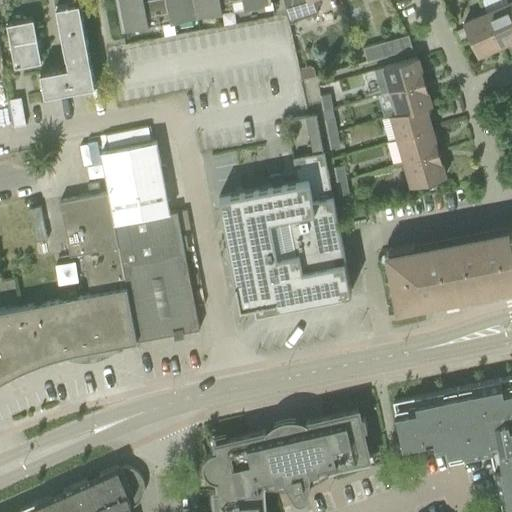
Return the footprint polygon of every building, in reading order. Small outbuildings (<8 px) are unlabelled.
[(65,56),(67,65),(39,71),(43,94),(94,85),(79,0),(55,5),(65,56)] [(170,20),(222,11),(222,8),(243,4),(244,6),(271,1),(270,0),(115,0),(122,30),(148,24),(148,22),(169,18),(170,20)] [(282,0),(288,23),(307,16),(317,12),(316,8),(318,0),(282,0)] [(511,13),(508,3),(485,13),(499,45),(511,39),(511,13)] [(485,13),(481,15),(463,23),(477,55),(499,45),(485,13)] [(33,17),(5,22),(14,66),(41,61),(33,17)] [(408,34),(384,41),(362,47),(366,61),(411,48),(408,34)] [(384,66),(383,66),(390,91),(423,81),(416,56),(415,57),(384,66)] [(308,65),(297,68),(301,80),(315,76),(313,68),(308,65)] [(430,105),(423,81),(390,91),(396,112),(424,104),(425,106),(430,105)] [(328,93),(319,95),(322,110),(331,108),(328,93)] [(20,97),(8,99),(13,126),(25,124),(20,97)] [(424,104),(396,112),(390,114),(398,139),(431,129),(425,106),(424,104)] [(327,134),(336,132),(333,117),(324,119),(327,134)] [(438,152),(431,129),(398,139),(404,162),(438,152)] [(339,146),(336,132),(327,134),(329,148),(339,146)] [(310,154),(323,151),(321,139),(308,142),(310,154)] [(113,222),(169,211),(156,141),(101,151),(107,191),(113,222)] [(256,309),(319,297),(351,291),(323,151),(310,154),(292,157),(297,180),(218,195),(240,305),(255,302),(256,309)] [(438,152),(404,162),(411,185),(412,185),(412,184),(443,175),(443,176),(444,175),(438,152)] [(336,181),(345,179),(342,165),(333,167),(336,181)] [(345,179),(336,181),(338,196),(348,194),(345,179)] [(86,183),(88,193),(99,191),(97,181),(86,183)] [(113,222),(107,191),(59,200),(70,254),(82,252),(118,245),(113,222)] [(176,210),(169,211),(113,222),(118,245),(121,262),(126,286),(136,340),(199,328),(180,230),(176,210)] [(508,230),(388,254),(398,306),(511,283),(511,233),(509,234),(508,230)] [(121,262),(118,245),(82,252),(90,293),(126,286),(121,262)] [(76,261),(57,263),(59,282),(78,280),(76,261)] [(126,286),(90,293),(47,301),(57,356),(74,352),(136,340),(126,286)] [(57,356),(47,301),(16,307),(4,309),(0,309),(0,380),(3,379),(23,369),(50,358),(57,356)] [(433,440),(435,449),(446,447),(449,460),(490,452),(502,511),(511,511),(511,376),(395,401),(393,401),(392,401),(402,446),(433,440)] [(364,415),(359,416),(357,409),(305,421),(306,426),(266,435),(265,430),(226,439),(227,447),(214,449),(209,452),(204,456),(202,462),(203,469),(206,474),(211,478),(217,480),(217,489),(213,490),(213,491),(221,491),(263,487),(262,482),(283,477),(293,494),(297,497),(302,498),(306,495),(308,491),(310,471),(356,460),(354,451),(366,448),(362,429),(367,428),(364,415)] [(128,511),(128,507),(135,504),(140,499),(143,492),(144,485),(142,477),(137,471),(131,467),(124,465),(116,466),(117,466),(116,464),(9,511),(128,511)] [(264,511),(263,487),(221,491),(222,501),(214,502),(214,511),(264,511)]
